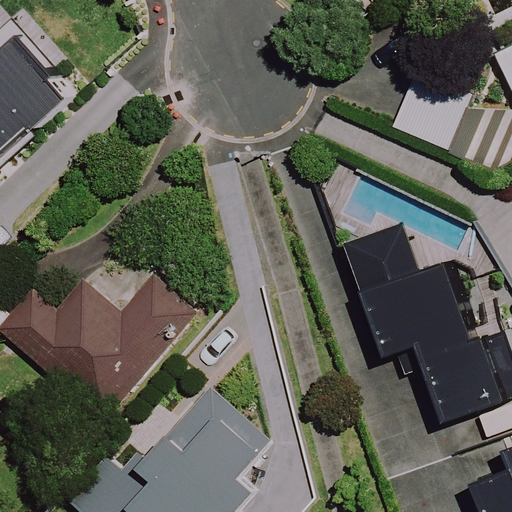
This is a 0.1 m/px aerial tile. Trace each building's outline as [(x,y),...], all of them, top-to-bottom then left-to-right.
[(504,52),(511,48),(511,0),(460,0),(488,59),(504,52)] [(511,172),(511,110),(423,72),(398,128),(510,177),(511,172)] [(0,247),(43,202),(0,161),(0,247)] [(430,272),(414,226),(359,246),(398,358),(430,346),(458,424),(511,404),(511,348),(508,336),(481,345),(452,264),(430,272)] [(0,340),(7,332),(112,423),(206,315),(162,277),(130,314),(95,283),(68,315),(40,291),(16,318),(0,304),(0,340)] [(111,446),(68,494),(88,511),(305,511),(327,487),(222,395),(148,479),(111,446)] [(511,511),(511,471),(484,483),(495,511),(511,511)]
